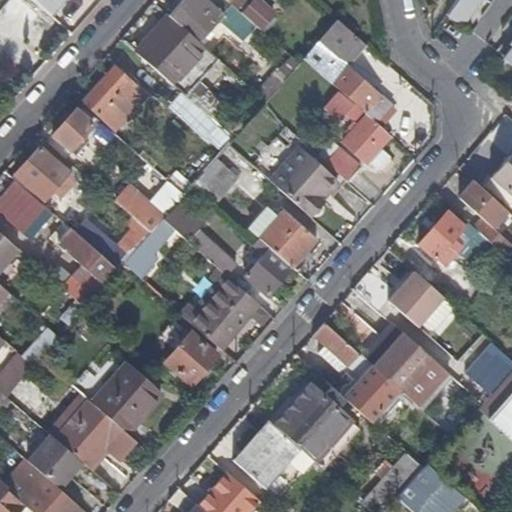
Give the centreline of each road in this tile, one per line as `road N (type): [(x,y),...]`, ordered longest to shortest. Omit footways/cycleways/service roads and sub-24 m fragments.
road 1 (residential): [(398,0),(405,36),(452,112),(444,156),(135,511)]
road 2 (residential): [(0,149),(130,0)]
